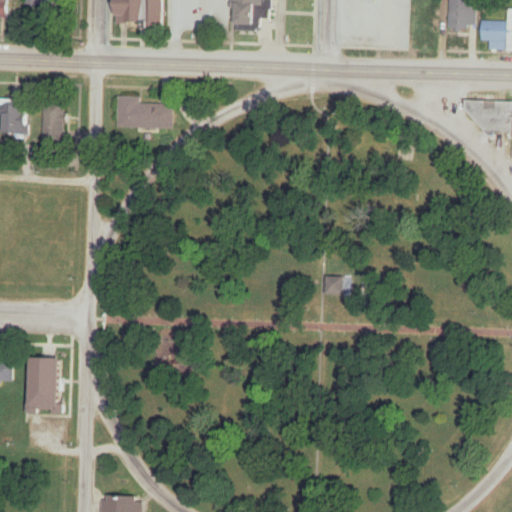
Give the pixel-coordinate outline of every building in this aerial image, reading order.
[(9,0),(0,0),(0,18),(10,18),(9,0)] [(117,0),(117,24),(146,24),(153,24),(153,30),(163,30),(163,0),(117,0)] [(232,0),(232,4),(237,4),(236,28),(258,28),(257,6),(264,6),(264,0),(232,0)] [(449,0),(448,33),(475,34),(475,4),(466,1),(449,0)] [(511,10),(511,54),(490,54),(490,43),(481,42),(482,21),(508,23),(508,10),(511,10)] [(118,97),(118,130),(173,130),(173,107),(141,106),(141,97),(118,97)] [(30,100),(2,100),(2,135),(30,135),(30,100)] [(511,133),(511,102),(470,101),(470,122),(485,122),(485,133),(511,133)] [(68,102),(45,102),(46,145),(68,144),(68,102)] [(327,278),(328,297),(351,298),(351,278),(327,278)] [(16,359),(0,359),(0,383),(16,383),(16,359)] [(68,359),(65,414),(29,414),(31,359),(68,359)] [(101,502),(100,511),(145,511),(145,504),(138,498),(110,498),(110,504),(101,502)]
